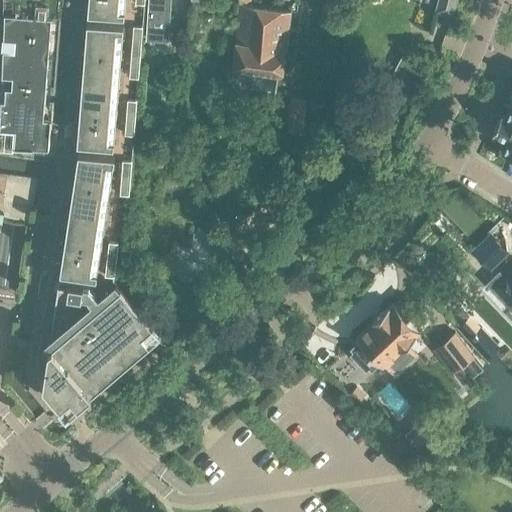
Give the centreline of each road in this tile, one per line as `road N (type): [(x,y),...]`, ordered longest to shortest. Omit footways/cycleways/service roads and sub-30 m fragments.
road 1 (residential): [(432,146),(372,218),(24,511)]
road 2 (residential): [(494,0),(432,146)]
